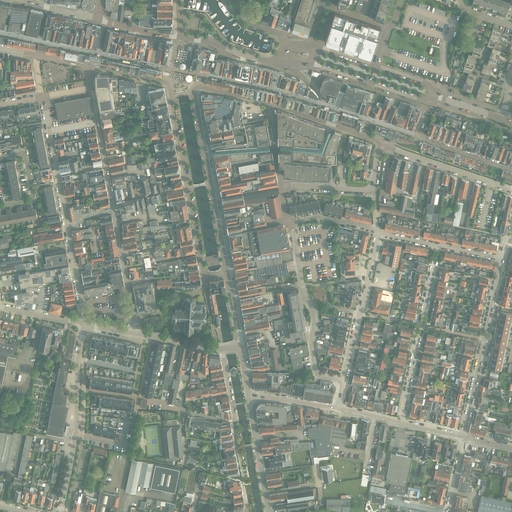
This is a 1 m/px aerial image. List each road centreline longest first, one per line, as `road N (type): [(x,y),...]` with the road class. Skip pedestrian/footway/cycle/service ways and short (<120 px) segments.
road 1 (residential): [(204,277),(167,83),(86,65)]
road 2 (residential): [(227,273),(193,89),(244,97)]
road 3 (residential): [(401,422),(437,245)]
road 4 (residential): [(289,222),(315,318),(316,370),(340,380)]
road 5 (residential): [(87,326),(59,187)]
road 6 (residential): [(511,168),(422,138),(434,95)]
road 7 (residential): [(382,148),(372,190),(280,184)]
road 8 (residential): [(511,189),(382,148)]
road 9 (residential): [(271,103),(382,148)]
